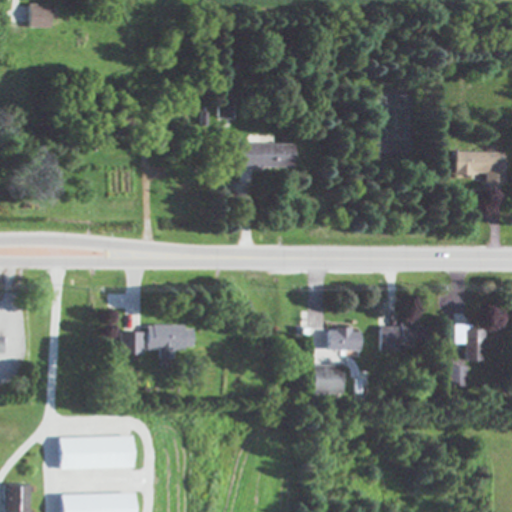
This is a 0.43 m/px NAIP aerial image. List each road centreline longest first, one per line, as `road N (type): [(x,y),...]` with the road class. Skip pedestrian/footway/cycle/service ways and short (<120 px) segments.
road 1 (primary): [(511,257),(214,257)]
road 2 (primary): [(214,257),(0,240)]
road 3 (primary): [(0,262),(214,257)]
